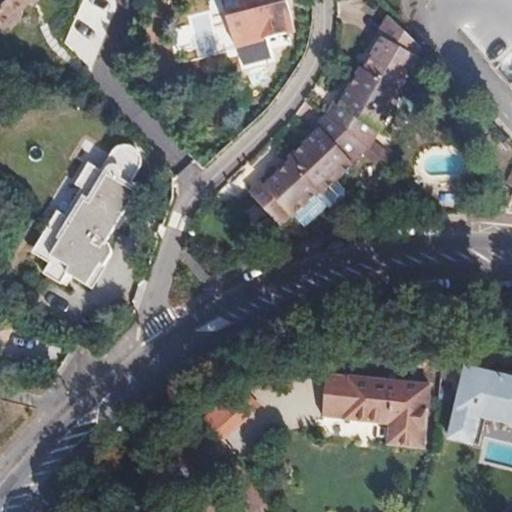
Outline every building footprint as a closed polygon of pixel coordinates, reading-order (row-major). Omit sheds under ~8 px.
[(0,0),(0,37),(33,0),(0,0)] [(511,0),(450,0),(438,11),(511,94),(511,0)] [(261,5),(214,20),(230,68),(275,53),(261,5)] [(414,63),(422,50),(391,17),(375,42),(381,45),(363,77),(398,97),(417,65),(414,63)] [(378,137),(400,99),(398,97),(363,77),(359,75),(337,112),(332,109),(326,120),(365,154),(376,135),(378,137)] [(347,169),(365,154),(326,120),(312,132),(317,136),(285,166),(288,169),(316,199),(318,201),(351,172),(347,169)] [(86,168),(34,257),(52,267),(47,277),(84,299),(112,251),(103,245),(137,188),(132,185),(141,170),(139,161),(132,154),(123,150),(110,153),(97,175),(86,168)] [(287,225),(316,199),(288,169),(259,195),(255,191),(245,200),(275,232),(285,223),(287,225)] [(0,323),(0,346),(6,350),(15,355),(24,337),(0,323)] [(15,355),(6,350),(0,360),(0,373),(3,375),(15,355)] [(511,374),(477,367),(460,442),(482,447),(489,418),(511,423),(511,374)] [(422,449),(428,386),(325,377),(324,396),(345,398),(343,421),(388,425),(386,445),(422,449)] [(232,400),(209,420),(226,440),(250,420),(232,400)]
